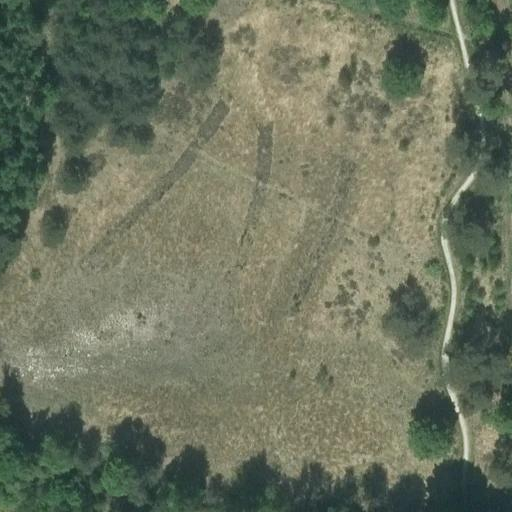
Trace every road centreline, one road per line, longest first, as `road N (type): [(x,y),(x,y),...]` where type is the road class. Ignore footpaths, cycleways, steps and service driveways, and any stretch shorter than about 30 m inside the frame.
road 1 (track): [(511,275),(505,49),(496,0)]
road 2 (track): [(458,35),(335,0)]
